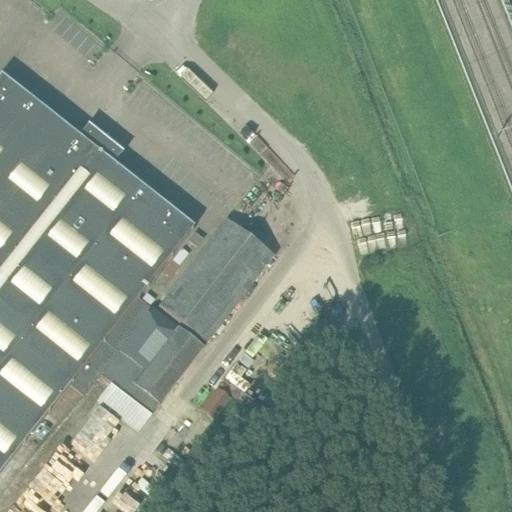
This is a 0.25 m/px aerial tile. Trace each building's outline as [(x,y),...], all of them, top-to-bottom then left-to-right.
[(0,471),(69,384),(84,397),(85,397),(100,377),(103,379),(108,383),(151,416),(159,406),(160,406),(160,405),(159,404),(202,350),(203,350),(151,310),(150,309),(141,303),(137,299),(193,228),(113,165),(121,156),(85,128),(78,138),(0,76),(0,471)] [(279,126),(286,118),(262,96),(255,103),(279,126)] [(267,175),(277,158),(267,151),(257,169),(267,175)] [(207,344),(273,257),(226,221),(159,308),(207,344)] [(196,248),(203,240),(195,233),(188,241),(196,248)] [(213,420),(229,399),(217,390),(201,410),(213,420)]
